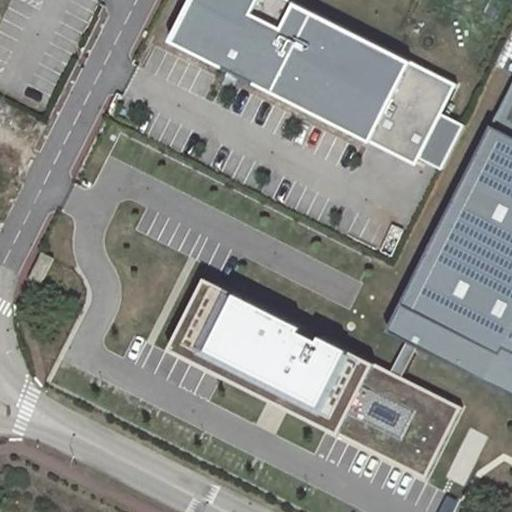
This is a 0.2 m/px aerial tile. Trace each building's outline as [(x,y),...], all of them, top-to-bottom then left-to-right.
[(442,113),(458,83),(293,0),(207,0),(184,47),(416,165),(420,158),(442,113)] [(442,113),(420,158),(442,169),(464,124),(442,113)] [(511,135),(493,126),(389,331),(511,392),(511,135)] [(56,256),(43,250),(28,281),(41,287),(56,256)] [(464,407),(208,280),(173,351),(429,478),(464,407)]
